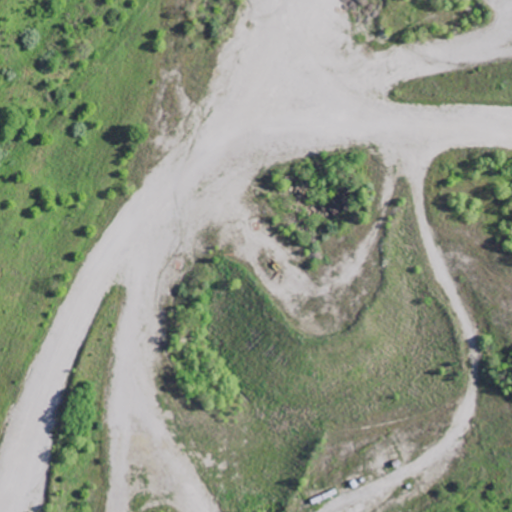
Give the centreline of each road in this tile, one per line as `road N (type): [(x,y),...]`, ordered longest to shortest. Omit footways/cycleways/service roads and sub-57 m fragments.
road 1 (residential): [(6,511),(68,330),(253,112),(250,0)]
road 2 (residential): [(253,112),(511,191)]
